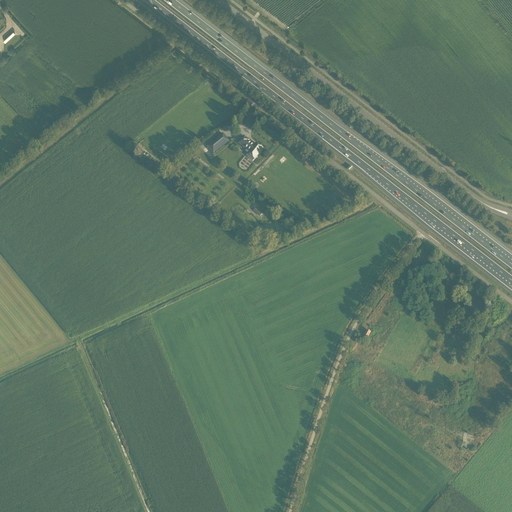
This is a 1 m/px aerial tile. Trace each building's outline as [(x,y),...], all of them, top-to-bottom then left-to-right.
[(18,26),(16,27),(24,36),(26,35),(18,26)] [(213,155),(225,145),(229,142),(223,134),(219,137),(207,147),(213,155)] [(247,154),(248,155),(246,156),(253,162),(254,160),(255,160),(260,153),(263,149),(256,143),(254,146),(249,142),(249,141),(244,136),(241,140),(238,144),(249,152),(247,154)] [(256,208),(253,211),(260,217),(263,213),(256,208)] [(420,274),(415,280),(426,288),(430,282),(420,274)] [(438,340),(425,362),(434,367),(450,337),(437,331),(433,337),(438,340)] [(426,378),(419,391),(427,395),(431,389),(436,391),(440,385),(426,378)]
